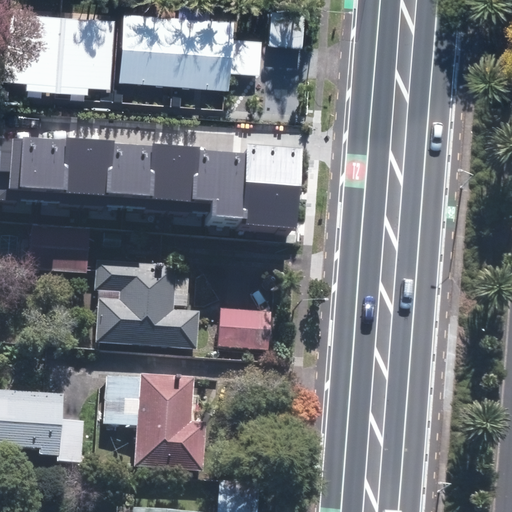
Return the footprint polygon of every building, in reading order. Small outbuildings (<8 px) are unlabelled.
[(11,14),(5,83),(29,85),(29,91),(57,93),(62,19),(11,14)] [(123,15),(118,82),(226,89),(230,22),(123,15)] [(62,19),(57,93),(87,95),(87,88),(110,90),(114,22),(62,19)] [(64,192),(111,195),(111,193),(114,144),(114,140),(67,137),(67,141),(64,190),(64,192)] [(21,187),(64,190),(67,141),(24,138),(21,187)] [(111,193),(152,196),(155,147),(114,144),(111,193)] [(197,202),(197,199),(201,150),(201,147),(155,144),(155,147),(152,196),(151,199),(197,202)] [(244,218),(244,224),(295,227),(300,150),(249,146),(249,154),(244,218)] [(212,215),(244,218),(249,154),(201,150),(197,199),(213,200),(212,215)] [(31,230),(28,272),(84,276),(87,234),(31,230)] [(99,301),(97,341),(194,348),(197,315),(173,313),(173,307),(182,308),(184,284),(175,283),(176,269),(96,263),(94,292),(122,294),(121,303),(99,301)] [(267,316),(219,311),(216,346),(264,351),(267,316)] [(137,426),(134,469),(200,474),(204,425),(190,424),(194,381),(139,377),(139,381),(107,378),(103,424),(137,426)] [(0,393),(0,448),(40,451),(39,455),(58,456),(58,462),(80,463),(82,424),(60,423),(62,397),(0,393)]
